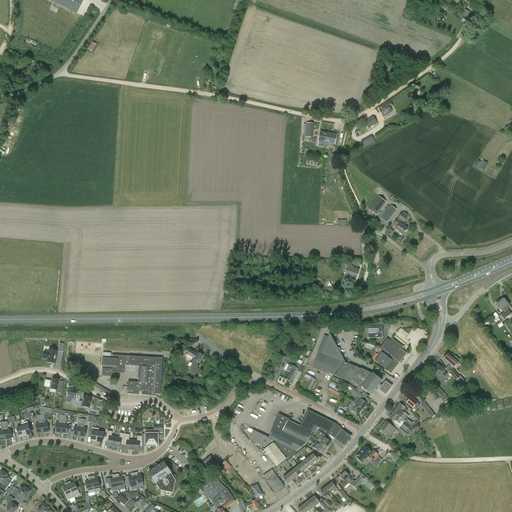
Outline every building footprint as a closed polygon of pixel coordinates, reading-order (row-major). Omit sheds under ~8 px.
[(50,0),(77,13),(83,0),(50,0)] [(467,18),(470,12),(464,9),(461,15),(467,18)] [(35,48),(37,43),(27,39),(25,44),(35,48)] [(96,45),(93,42),(88,49),(91,51),(96,45)] [(390,103),(387,104),(379,109),(383,117),(392,112),(389,107),(392,106),(390,103)] [(376,123),(373,117),(364,123),(368,128),(376,123)] [(318,141),(323,142),(324,137),(326,137),(327,133),(320,131),(318,141)] [(336,135),(327,133),(326,137),(324,137),(323,142),(334,145),(336,135)] [(483,171),(488,163),(483,161),(479,168),(483,171)] [(378,197),(369,210),(376,215),(385,202),(381,199),(378,197)] [(381,219),(386,222),(391,215),(387,212),(381,219)] [(398,219),(393,225),(397,227),(395,229),(403,235),(407,228),(402,224),(408,217),(407,217),(408,215),(404,212),(403,214),(402,213),(398,219)] [(356,280),(359,270),(347,266),(344,277),(344,279),(347,280),(347,277),(356,280)] [(503,311),(504,312),(501,315),(504,319),(507,316),(511,313),(509,312),(508,310),(507,308),(509,306),(504,299),(502,299),(497,303),(496,304),(502,312),(503,311)] [(493,317),(499,327),(503,324),(497,315),(493,317)] [(381,332),(382,332),(382,327),(367,327),(367,337),(367,339),(369,339),(369,338),(375,338),(375,337),(381,336),(381,334),(381,332)] [(329,374),(334,375),(345,362),(329,333),(328,337),(324,335),(318,351),(311,368),(329,375),(329,374)] [(399,362),(406,354),(401,349),(403,347),(392,339),(390,341),(387,338),(379,348),(382,351),(374,361),(384,369),(390,374),(397,365),(399,362)] [(186,354),(193,359),(192,361),(193,362),(190,367),(192,369),(190,372),(196,375),(199,370),(198,369),(200,367),(197,365),(199,362),(203,356),(197,352),(196,354),(187,348),(182,355),(185,357),(186,354)] [(54,362),(57,350),(49,349),(48,352),(44,351),(43,357),(47,358),(47,361),(51,361),(54,362)] [(450,364),(455,369),(458,364),(457,364),(460,360),(455,356),(453,358),(448,353),(447,354),(446,354),(445,355),(445,356),(443,358),(446,361),(449,365),(450,364)] [(160,394),(162,358),(113,355),(112,358),(110,358),(103,358),(102,358),(102,366),(103,366),(102,376),(112,376),(112,373),(124,373),(124,365),(140,367),(139,382),(128,382),(127,391),(135,391),(135,390),(150,391),(150,392),(152,392),(152,394),(160,394)] [(297,362),(294,367),(293,369),(290,374),(286,380),(291,382),(297,369),(298,369),(300,364),(297,362)] [(371,394),(381,381),(372,373),(372,374),(360,368),(360,369),(345,362),(334,375),(334,376),(350,382),(351,380),(360,388),(361,388),(362,387),(371,394)] [(283,378),(286,380),(290,374),(293,369),(294,367),(290,365),(283,378)] [(441,374),(445,377),(447,374),(444,371),(438,365),(435,368),(435,367),(433,370),(434,370),(433,371),(439,376),(441,374)] [(452,369),(449,372),(460,385),(465,381),(460,376),(459,377),(452,369)] [(59,381),(59,380),(52,379),(52,381),(48,380),(47,387),(51,388),(51,389),(56,390),(56,392),(60,393),(62,382),(59,381)] [(328,390),(339,396),(341,393),(339,392),(340,389),(337,387),(338,385),(332,381),(329,386),(330,387),(328,390)] [(390,387),(383,382),(377,390),(383,395),(390,387)] [(470,389),(465,384),(461,387),(466,392),(470,389)] [(100,385),(98,388),(110,394),(111,391),(100,385)] [(80,397),(77,397),(78,390),(73,389),(73,387),(69,386),(69,388),(68,388),(65,403),(66,403),(66,401),(70,402),(71,397),(76,398),(75,403),(79,404),(80,397)] [(360,399),(364,395),(354,387),(350,392),(357,397),(360,399)] [(428,393),(432,398),(434,401),(438,398),(432,389),(428,393)] [(447,398),(440,389),(436,392),(444,401),(447,398)] [(87,395),(83,394),(81,407),(89,409),(89,404),(90,404),(91,400),(90,400),(91,396),(87,396),(87,395)] [(356,404),(362,409),(363,409),(364,409),(366,407),(365,406),(367,404),(361,399),(360,399),(357,397),(356,399),(359,402),(356,404)] [(414,407),(416,409),(419,405),(417,403),(411,397),(406,403),(413,408),(414,407)] [(352,409),(352,410),(358,415),(362,409),(356,404),(355,407),(352,404),(350,407),(352,409)] [(405,408),(399,404),(393,412),(402,420),(402,419),(408,424),(410,426),(411,425),(413,424),(411,423),(410,421),(407,419),(409,416),(405,414),(408,410),(405,408)] [(282,431),(306,443),(314,426),(328,433),(328,434),(334,438),(340,430),(338,426),(335,424),(335,423),(307,410),(299,426),(288,420),(287,420),(282,431)] [(402,420),(393,412),(389,417),(394,421),(395,420),(399,424),(402,420)] [(448,413),(441,416),(444,421),(450,418),(448,413)] [(272,426),(274,427),(282,431),(287,420),(288,420),(289,419),(279,414),(272,426)] [(79,437),(82,419),(78,419),(77,427),(75,426),(73,436),(79,437)] [(389,437),(395,429),(386,421),(379,429),(389,437)] [(22,427),(25,436),(31,434),(28,425),(27,422),(22,424),(22,423),(21,424),(22,427)] [(406,431),(410,426),(408,424),(406,422),(401,428),(406,431)] [(411,425),(414,430),(420,427),(417,422),(413,424),(411,425)] [(146,434),(143,434),(143,440),(146,440),(146,446),(154,446),(154,445),(158,444),(158,440),(163,440),(163,435),(159,435),(159,432),(163,432),(163,426),(154,427),(153,427),(153,430),(154,434),(146,434)] [(19,437),(25,436),(22,427),(17,428),(19,437)] [(288,458),(296,452),(305,444),(306,443),(282,431),(274,427),(269,438),(273,440),(275,441),(288,458)] [(98,432),(99,429),(93,428),(91,440),(96,441),(98,432)] [(409,433),(406,431),(401,428),(399,430),(407,437),(409,433)] [(269,438),(253,430),(248,440),(264,447),(273,440),(269,438)] [(107,446),(113,447),(115,437),(111,436),(112,432),(107,431),(106,441),(108,441),(107,446)] [(317,440),(327,447),(331,442),(325,438),(326,436),(319,431),(316,434),(320,437),(317,440)] [(348,437),(340,432),(335,440),(342,446),(348,437)] [(119,437),(115,437),(113,447),(120,448),(120,445),(123,445),(125,434),(120,433),(119,437)] [(125,434),(123,445),(126,446),(126,450),(132,450),(133,440),(129,440),(129,435),(125,434)] [(142,436),(137,436),(137,441),(133,440),(132,450),(139,451),(139,447),(142,446),(142,436)] [(310,446),(316,449),(317,448),(323,452),(327,447),(317,440),(314,444),(313,443),(310,446)] [(276,467),(286,459),(273,442),(263,450),(276,467)] [(363,455),(366,458),(368,456),(373,461),(378,465),(382,460),(378,456),(379,455),(373,450),(371,452),(365,447),(362,450),(366,453),(363,455)] [(364,460),(366,458),(363,455),(366,453),(362,450),(356,457),(359,460),(361,462),(362,462),(364,460)] [(313,454),(308,458),(313,464),(318,460),(313,454)] [(208,469),(216,463),(210,456),(203,462),(208,469)] [(303,462),(308,468),(313,464),(308,458),(303,462)] [(230,466),(226,461),(221,464),(226,470),(227,470),(228,468),(230,466)] [(164,462),(157,467),(149,472),(160,490),(173,493),(176,480),(164,462)] [(303,462),(298,466),(303,472),(308,468),(303,462)] [(303,472),(298,466),(293,470),(298,476),(303,472)] [(275,493),(284,487),(272,470),(263,476),(275,493)] [(293,470),(288,474),(293,480),(298,476),(293,470)] [(0,483),(1,484),(0,485),(0,486),(5,490),(8,486),(6,484),(7,482),(6,481),(8,478),(6,477),(7,475),(5,473),(5,472),(3,471),(2,471),(0,473),(0,483)] [(339,477),(343,481),(340,483),(344,488),(349,483),(351,485),(355,481),(353,480),(349,476),(345,472),(339,477)] [(293,480),(288,474),(283,478),(288,484),(293,480)] [(144,487),(141,475),(135,476),(138,488),(144,487)] [(125,488),(122,476),(116,478),(119,490),(125,488)] [(138,488),(135,476),(129,478),(131,490),(138,488)] [(355,481),(351,485),(355,490),(364,481),(360,476),(355,481)] [(92,480),(94,492),(101,491),(100,488),(98,478),(92,480)] [(119,490),(116,478),(110,479),(111,483),(108,484),(109,488),(112,487),(113,491),(119,490)] [(217,511),(224,511),(223,510),(236,501),(233,497),(227,489),(226,489),(215,478),(202,487),(218,511),(217,511)] [(366,482),(373,488),(375,485),(368,479),(366,482)] [(88,493),(94,492),(92,480),(86,481),(88,491),(88,493)] [(69,485),(74,498),(75,497),(80,495),(79,492),(74,483),(69,485)] [(335,488),(336,487),(332,483),(326,487),(330,492),(333,490),(335,493),(338,491),(335,488)] [(259,503),(258,500),(259,499),(258,497),(262,495),(257,484),(250,488),(255,497),(253,498),(254,501),(246,505),(248,509),(249,509),(250,511),(260,508),(258,503),(259,503)] [(74,498),(69,485),(63,488),(67,497),(68,500),(73,498),(74,498)] [(12,495),(20,501),(23,497),(26,499),(26,498),(27,499),(29,496),(28,496),(31,491),(30,491),(31,490),(28,489),(25,487),(24,489),(22,488),(20,491),(16,489),(12,495)] [(329,497),(327,494),(330,492),(326,487),(320,492),(324,497),(324,496),(326,499),(329,497)] [(348,497),(342,490),(339,492),(345,499),(348,497)] [(125,505),(128,501),(121,494),(117,499),(125,505)] [(192,497),(187,494),(184,499),(189,502),(192,497)] [(18,509),(17,508),(18,507),(15,505),(16,504),(13,502),(15,500),(9,496),(6,500),(10,503),(6,508),(8,509),(7,511),(8,511),(14,511),(15,511),(16,511),(18,509)] [(314,507),(319,503),(314,496),(309,501),(314,507)] [(141,505),(145,509),(149,505),(145,501),(144,501),(141,505)] [(308,511),(314,507),(309,501),(303,505),(308,511)] [(325,511),(328,509),(322,502),(319,504),(325,511)] [(49,511),(50,511),(49,509),(50,507),(47,506),(48,505),(45,503),(45,504),(44,503),(41,508),(40,507),(39,510),(39,511),(40,511),(49,511)] [(151,503),(146,509),(148,511),(150,511),(155,507),(151,503)]
